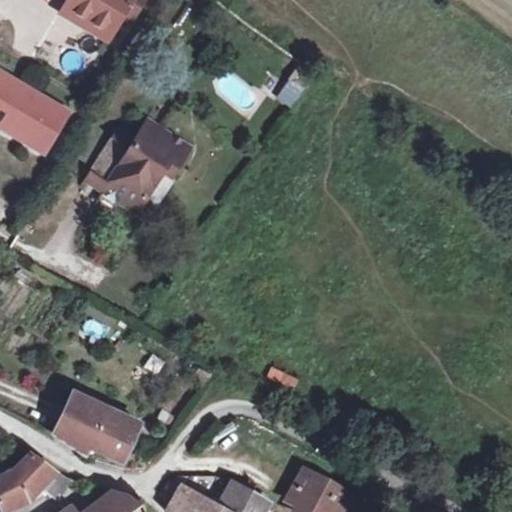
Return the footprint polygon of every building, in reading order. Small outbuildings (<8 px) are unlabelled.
[(71,0),(64,13),(109,40),(122,17),(131,22),(144,0),(71,0)] [(0,65),(0,73),(15,82),(18,76),(0,65)] [(0,119),(12,127),(9,133),(44,154),(68,113),(15,82),(0,73),(0,119)] [(104,195),(101,199),(118,210),(121,205),(145,220),(154,206),(147,201),(164,174),(172,178),(190,151),(148,124),(135,143),(118,132),(85,182),(104,195)] [(81,326),(88,342),(104,334),(97,318),(81,326)] [(269,368),(265,381),(295,389),(299,376),(269,368)] [(85,456),(86,456),(92,441),(126,457),(141,426),(73,395),(54,435),(85,456)] [(15,474),(0,480),(0,504),(3,511),(10,511),(31,503),(44,488),(57,500),(74,481),(64,478),(32,456),(15,474)] [(354,511),(359,503),(326,485),(325,487),(303,475),(289,501),(306,511),(305,511),(354,511)] [(241,511),(251,495),(232,484),(219,507),(194,494),(185,488),(171,511),(241,511)] [(113,492),(95,506),(99,511),(126,511),(137,504),(127,495),(113,492)] [(251,495),(241,511),(263,511),(264,511),(267,504),(251,495)] [(137,504),(126,511),(147,511),(141,501),(137,504)]
